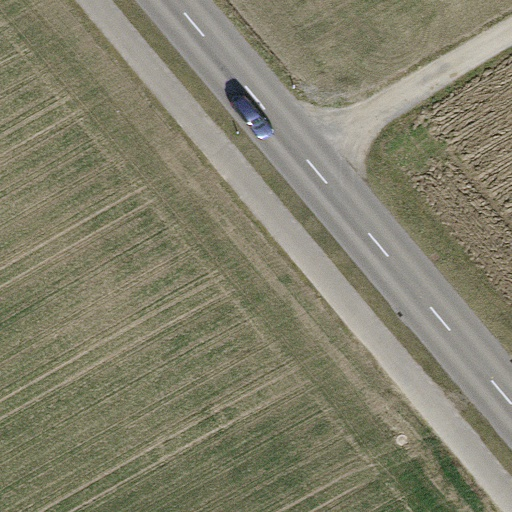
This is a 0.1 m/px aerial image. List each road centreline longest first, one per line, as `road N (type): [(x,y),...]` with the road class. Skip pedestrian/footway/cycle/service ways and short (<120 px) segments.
road 1 (tertiary): [(511,401),(174,0)]
road 2 (track): [(303,153),(511,33)]
